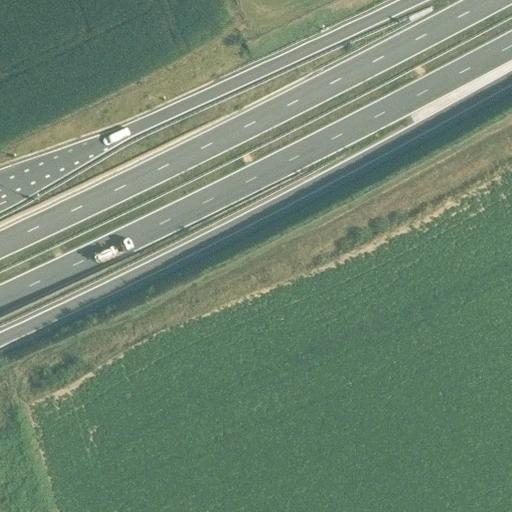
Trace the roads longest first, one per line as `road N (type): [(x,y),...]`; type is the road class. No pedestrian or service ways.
road 1 (trunk): [(0,341),(399,146),(511,80)]
road 2 (trunk): [(0,302),(511,47)]
road 3 (trunk): [(498,0),(0,248)]
road 4 (trunk): [(419,0),(0,190)]
